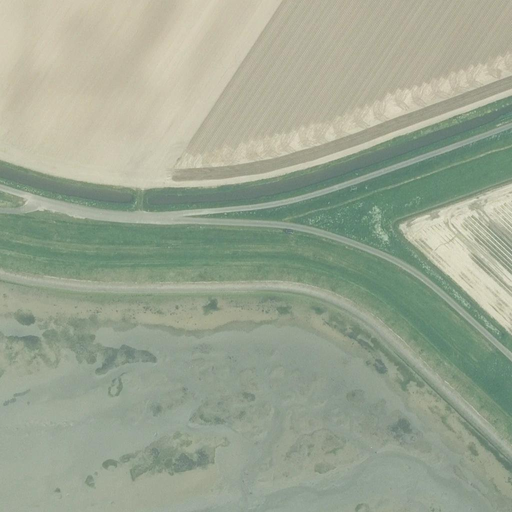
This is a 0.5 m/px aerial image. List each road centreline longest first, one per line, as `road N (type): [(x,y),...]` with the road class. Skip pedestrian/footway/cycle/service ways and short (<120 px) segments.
road 1 (unclassified): [(511,359),(427,281),(354,243),(284,226),(171,218)]
road 2 (unclassified): [(171,218),(269,208),(511,125)]
road 3 (unclassified): [(171,218),(73,210),(0,187)]
